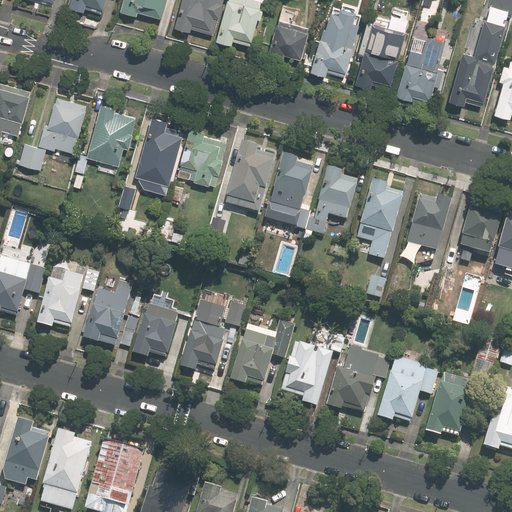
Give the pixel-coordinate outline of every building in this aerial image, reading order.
[(71,0),(69,9),(84,13),(85,10),(101,15),(102,10),(103,11),(106,0),(71,0)] [(124,0),(121,11),(137,16),(138,11),(162,18),(167,0),(124,0)] [(184,0),(176,28),(189,32),(190,28),(212,35),(217,18),(219,19),(224,0),(184,0)] [(261,2),(253,0),(229,0),(230,1),(228,0),(217,42),(231,46),(233,42),(249,46),(250,42),(251,42),(260,10),(259,9),(261,2)] [(511,0),(490,0),(476,54),(467,51),(465,59),(462,58),(450,102),(464,106),(466,101),(481,106),(482,102),(484,102),(508,14),(511,15),(511,0)] [(321,28),(309,71),(324,75),(325,70),(341,74),(342,70),(345,71),(358,24),(352,22),(355,12),(341,8),(339,14),(331,12),(326,30),(321,28)] [(310,28),(295,24),(296,20),(284,17),(281,25),(280,25),(272,56),(285,60),(286,56),(303,60),(311,33),(309,33),(310,28)] [(391,85),(398,60),(397,60),(406,31),(370,21),(361,51),(365,52),(356,84),(371,89),(372,85),(387,89),(388,85),(391,85)] [(430,102),(447,43),(427,38),(418,69),(406,65),(397,97),(411,101),(411,100),(427,105),(428,101),(430,102)] [(511,61),(509,68),(505,67),(501,82),(504,82),(495,114),(510,119),(511,115),(511,114),(511,61)] [(0,139),(1,139),(3,129),(19,133),(23,120),(24,121),(31,95),(29,94),(30,90),(1,81),(0,83),(0,139)] [(87,104),(58,96),(51,123),(46,121),(40,144),(56,148),(56,146),(73,151),(78,133),(81,134),(88,107),(86,107),(87,104)] [(119,106),(105,103),(90,156),(122,165),(127,146),(132,148),(137,132),(136,132),(140,116),(118,111),(119,106)] [(169,119),(154,115),(140,163),(141,163),(139,170),(169,178),(171,172),(172,172),(175,163),(176,164),(184,135),(183,134),(184,129),(168,125),(169,119)] [(209,130),(195,126),(182,169),(183,169),(181,175),(213,184),(213,182),(218,184),(221,173),(222,173),(226,158),(225,157),(229,140),(208,134),(209,130)] [(27,142),(22,162),(42,168),(48,148),(27,142)] [(257,148),(242,144),(226,199),(261,209),(274,162),(271,161),(272,158),(255,153),(257,148)] [(299,157),(285,153),(268,212),(284,216),(289,201),(302,205),(313,166),(298,162),(299,157)] [(90,158),(81,156),(77,169),(86,172),(90,158)] [(347,171),(331,166),(317,218),(311,217),(308,229),(325,234),(331,213),(349,218),(352,208),(354,208),(362,178),(346,174),(347,171)] [(85,175),(78,173),(75,185),(82,187),(85,175)] [(114,186),(121,188),(123,179),(116,177),(114,186)] [(389,182),(374,178),(356,238),(373,243),(370,253),(386,258),(404,196),(403,195),(404,191),(388,187),(389,182)] [(138,187),(127,184),(122,202),(133,205),(138,187)] [(186,188),(178,185),(174,201),(182,203),(186,188)] [(438,249),(452,198),(439,194),(438,198),(421,194),(408,240),(438,249)] [(503,207),(473,199),(461,244),(493,252),(503,213),(501,213),(503,207)] [(306,228),(311,211),(302,209),(297,225),(306,228)] [(179,220),(166,216),(161,236),(183,242),(185,235),(176,232),(179,220)] [(225,220),(216,217),(212,232),(221,235),(225,220)] [(511,218),(500,263),(511,266),(511,218)] [(0,311),(15,315),(16,311),(18,311),(24,290),(38,294),(45,269),(29,264),(29,263),(1,255),(0,260),(0,311)] [(51,276),(38,321),(54,325),(55,321),(70,325),(71,321),(72,322),(80,290),(79,290),(83,275),(54,267),(52,276),(51,276)] [(99,272),(87,268),(81,287),(94,291),(99,272)] [(383,296),(388,278),(374,274),(369,292),(383,296)] [(99,287),(85,336),(115,344),(117,337),(118,337),(132,289),(118,286),(116,292),(99,287)] [(196,319),(183,365),(197,369),(199,365),(214,370),(216,364),(218,364),(229,328),(220,325),(226,306),(203,299),(197,319),(196,319)] [(226,326),(241,330),(248,305),(233,301),(226,326)] [(178,322),(181,313),(169,310),(167,318),(147,313),(137,351),(152,355),(153,351),(168,356),(170,352),(171,352),(180,322),(178,322)] [(245,331),(231,381),(246,386),(246,382),(262,387),(263,382),(264,383),(273,356),(285,360),(295,326),(280,321),(275,340),(245,331)] [(331,349),(340,351),(347,326),(338,323),(331,349)] [(135,331),(124,327),(120,342),(131,345),(135,331)] [(491,379),(501,343),(483,338),(473,374),(491,379)] [(304,400),(319,404),(333,354),(332,353),(332,351),(296,341),(282,389),(305,396),(304,400)] [(511,347),(507,346),(503,361),(511,364),(511,347)] [(338,369),(327,407),(342,411),(344,404),(361,409),(365,395),(371,397),(376,380),(372,379),(379,357),(350,349),(344,370),(338,369)] [(396,358),(378,418),(393,422),(395,415),(412,420),(421,392),(432,396),(438,374),(427,371),(428,367),(396,358)] [(441,379),(427,430),(442,434),(443,431),(458,435),(459,430),(462,430),(476,381),(444,372),(442,379),(441,379)] [(501,386),(485,444),(500,449),(501,446),(511,449),(511,392),(509,391),(510,388),(501,386)] [(38,481),(51,433),(33,428),(34,423),(19,419),(4,471),(7,480),(27,485),(29,478),(38,481)] [(78,433),(61,428),(40,500),(75,510),(94,446),(93,446),(95,441),(78,436),(78,433)] [(129,511),(146,452),(106,440),(95,481),(96,481),(89,508),(104,511),(129,511)] [(182,511),(188,492),(194,494),(201,469),(190,466),(186,477),(176,474),(177,470),(160,466),(147,511),(182,511)] [(235,511),(239,500),(237,499),(238,495),(222,491),(223,488),(207,483),(198,511),(235,511)] [(8,487),(0,484),(0,502),(3,504),(8,487)] [(271,501),(256,497),(251,511),(284,511),(286,509),(270,504),(271,501)]
